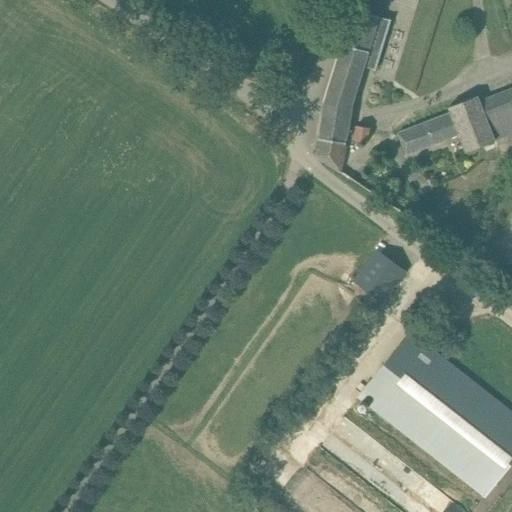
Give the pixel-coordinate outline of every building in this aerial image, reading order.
[(356,0),(325,101),(352,109),(365,66),(374,69),(381,47),(388,20),(379,17),(384,0),(382,0),(356,0)] [(465,151),(511,133),(511,88),(479,101),(478,97),(449,107),(451,112),(399,132),(407,154),(459,134),(465,151)] [(351,116),(352,109),(325,101),(325,104),(324,111),(323,117),(317,154),(342,169),(344,162),(347,139),(350,121),(351,116)] [(354,140),(368,142),(370,128),(357,126),(354,140)] [(406,272),(378,251),(377,250),(354,281),(383,302),(406,272)] [(485,497),(511,462),(511,411),(411,332),(359,398),(485,497)]
